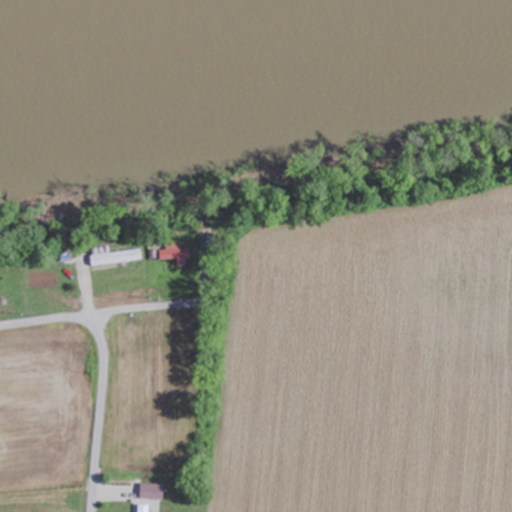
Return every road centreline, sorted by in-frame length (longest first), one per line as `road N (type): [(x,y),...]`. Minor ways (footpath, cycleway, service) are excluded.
road 1 (residential): [(90,511),(105,368),(100,334),(68,315),(0,325)]
road 2 (residential): [(103,342),(138,310),(189,287),(269,303)]
